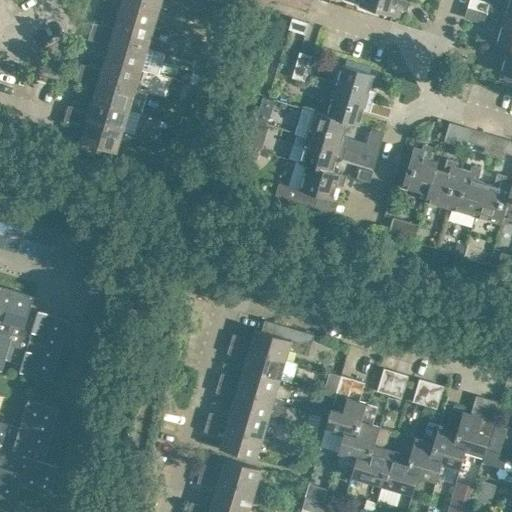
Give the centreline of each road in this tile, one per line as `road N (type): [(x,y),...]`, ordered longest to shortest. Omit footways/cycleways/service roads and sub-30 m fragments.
road 1 (residential): [(167,511),(232,303),(475,376)]
road 2 (residential): [(438,97),(405,117),(370,211)]
